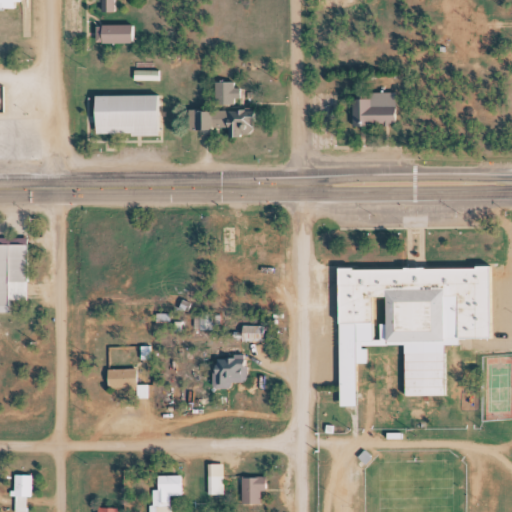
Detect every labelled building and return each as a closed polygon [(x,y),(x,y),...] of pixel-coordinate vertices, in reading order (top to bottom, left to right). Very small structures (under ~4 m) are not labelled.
[(11,0),(0,0),(0,9),(12,9),(11,0)] [(95,0),(96,12),(107,12),(107,0),(95,0)] [(249,0),(233,0),(234,1),(240,1),(240,8),(249,8),(249,0)] [(358,0),(331,0),(331,7),(345,8),(345,1),(358,1),(358,0)] [(465,17),(466,29),(473,29),(474,41),(488,41),(488,17),(465,17)] [(102,22),(102,39),(140,38),(140,21),(102,22)] [(458,33),(465,33),(465,45),(481,45),(481,22),(458,22),(458,33)] [(203,107),(203,125),(232,125),(232,131),(264,131),(264,103),(241,104),(241,95),(246,95),(245,77),(219,78),(219,107),(203,107)] [(359,90),(402,90),(402,120),(377,120),(377,125),(359,125),(359,90)] [(105,92),(105,127),(138,127),(138,131),(166,131),(165,92),(105,92)] [(28,110),(11,110),(11,116),(1,116),(1,152),(28,152),(28,110)] [(246,230),(246,245),(274,245),(274,230),(246,230)] [(0,239),(0,309),(15,309),(15,297),(34,297),(34,239),(0,239)] [(226,262),(226,272),(276,271),(275,261),(226,262)] [(343,264),(346,405),(362,404),(360,320),(378,320),(377,295),(390,295),(391,343),(498,340),(496,261),(343,264)] [(162,310),(162,320),(176,320),(176,310),(162,310)] [(204,310),(205,328),(220,328),(219,310),(204,310)] [(248,323),(248,337),(273,337),(273,323),(248,323)] [(240,326),(240,340),(259,340),(259,326),(240,326)] [(145,341),(145,357),(156,356),(156,341),(145,341)] [(222,354),(223,380),(233,379),(233,372),(251,371),(250,346),(237,346),(237,354),(222,354)] [(133,369),(105,369),(105,389),(133,389),(133,369)] [(211,462),(212,492),(230,492),(229,461),(211,462)] [(220,495),(220,464),(204,464),(204,495),(220,495)] [(19,471),(19,486),(15,486),(15,493),(19,493),(19,510),(32,510),(32,493),(37,493),(37,471),(19,471)] [(165,473),(165,488),(158,488),(159,503),(153,503),(153,511),(176,511),(176,493),(187,493),(187,472),(165,473)] [(246,474),(246,500),(265,500),(264,487),(271,487),(271,474),(246,474)] [(26,511),(26,475),(11,475),(10,511),(26,511)] [(102,504),(102,511),(123,511),(123,503),(102,504)]
